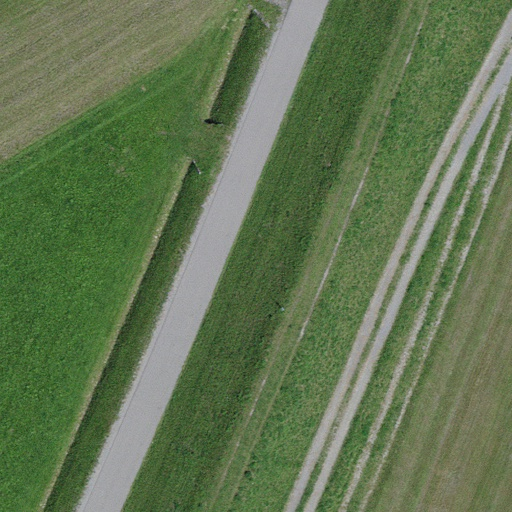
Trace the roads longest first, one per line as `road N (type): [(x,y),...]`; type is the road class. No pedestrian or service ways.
road 1 (track): [(101,511),(311,0)]
road 2 (track): [(227,511),(286,384),(430,0)]
road 3 (track): [(511,64),(452,175),(311,511)]
road 4 (track): [(511,118),(370,511)]
